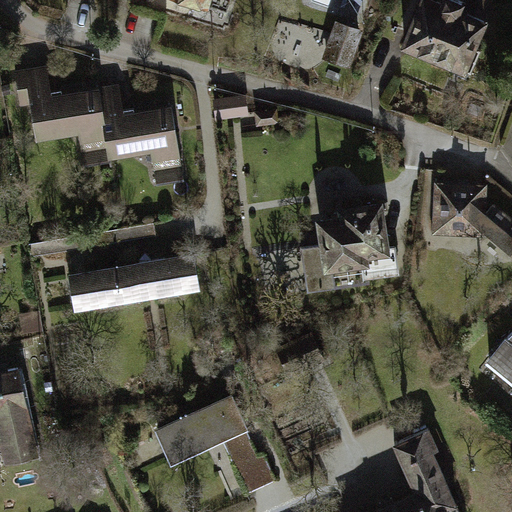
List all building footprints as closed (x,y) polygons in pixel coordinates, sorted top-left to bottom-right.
[(190,0),(227,11),(230,0),(190,0)] [(432,0),(415,44),(481,71),(504,17),(479,7),(482,0),(432,0)] [(365,29),(336,20),(329,42),(359,51),(365,29)] [(61,59),(26,65),(32,101),(42,100),(48,139),(90,132),(95,159),(164,149),(168,178),(199,173),(186,89),(137,97),(134,78),(65,89),(61,59)] [(260,92),(227,95),(229,115),(262,112),(260,92)] [(511,203),(499,193),(499,179),(447,178),(446,229),(498,230),(511,240),(511,203)] [(398,192),(352,197),(353,208),(329,211),(333,242),(315,244),(320,287),(362,283),(361,276),(414,270),(411,241),(403,242),(398,192)] [(207,248),(83,269),(89,306),(214,285),(207,248)] [(511,343),(501,355),(511,365),(511,343)] [(34,363),(0,370),(0,411),(10,409),(20,455),(53,448),(34,363)] [(246,389),(166,422),(181,460),(236,438),(258,489),(291,475),(278,445),(270,448),(246,389)] [(445,425),(408,441),(428,489),(373,511),(474,511),(447,449),(454,446),(445,425)]
